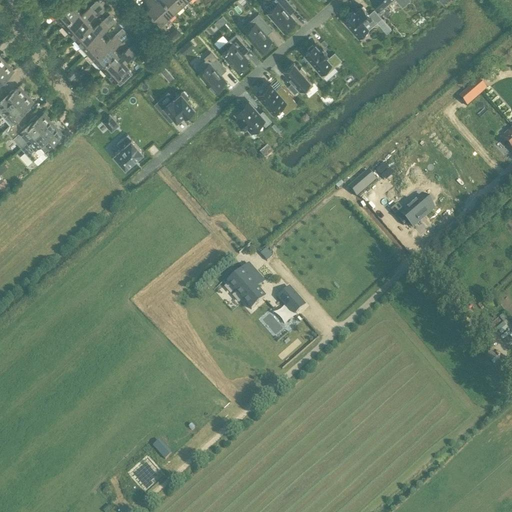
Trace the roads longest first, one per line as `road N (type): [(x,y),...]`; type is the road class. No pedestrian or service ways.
road 1 (track): [(383,289),(133,511)]
road 2 (residential): [(133,182),(341,0)]
road 3 (track): [(243,262),(155,163)]
road 4 (residential): [(78,102),(21,26),(15,0)]
